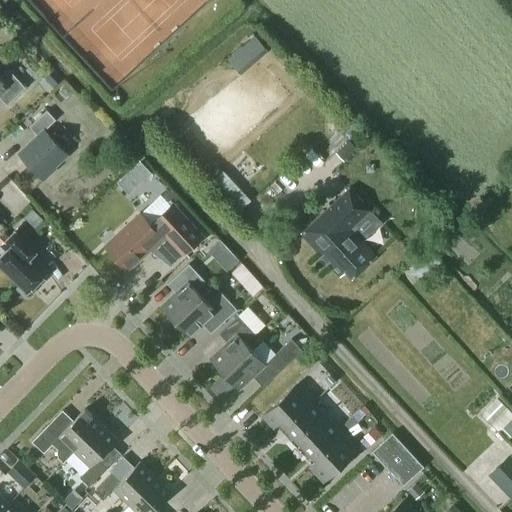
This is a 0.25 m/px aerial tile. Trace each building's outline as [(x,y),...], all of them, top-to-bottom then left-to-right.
[(0,75),(0,96),(8,105),(27,88),(10,69),(1,77),(0,75)] [(52,76),(43,84),(49,92),(59,83),(52,76)] [(48,110),(31,126),(40,136),(22,153),(45,176),(54,167),(53,166),(66,153),(45,130),(57,119),(48,110)] [(350,140),(337,153),(345,161),(358,148),(350,140)] [(143,159),(134,167),(144,178),(153,170),(143,159)] [(242,208),(251,200),(224,170),(215,178),(242,208)] [(372,256),(346,228),(367,210),(348,190),(301,234),(340,277),(346,271),(350,276),(372,256)] [(174,204),(151,225),(141,214),(106,246),(128,270),(167,234),(185,254),(204,237),(174,204)] [(33,207),(24,216),(35,227),(44,219),(33,207)] [(0,257),(0,266),(28,293),(49,272),(32,256),(43,245),(22,224),(2,245),(7,250),(0,257)] [(230,250),(218,260),(227,271),(239,260),(230,250)] [(430,250),(411,268),(420,279),(439,261),(430,250)] [(242,262),(235,268),(246,281),(253,275),(242,262)] [(176,321),(204,296),(198,290),(207,282),(190,264),(171,281),(179,289),(162,306),(176,321)] [(204,296),(176,321),(190,337),(208,320),(216,329),(238,309),(221,291),(209,302),(204,296)] [(211,359),(225,374),(252,348),(247,343),(266,325),(249,307),(220,333),(228,342),(211,359)] [(268,359),(280,372),(303,351),(291,338),(268,359)] [(267,364),(265,362),(252,348),(225,374),(239,389),(267,364)] [(332,374),(325,380),(331,386),(337,380),(332,374)] [(328,417),(317,406),(307,395),(297,384),(263,415),(273,426),(275,427),(277,425),(286,434),(297,445),(307,457),(309,459),(340,430),(338,428),(328,417)] [(511,436),(511,411),(498,398),(482,415),(508,440),(511,436)] [(62,462),(73,450),(75,452),(102,424),(86,409),(60,436),(49,425),(33,442),(44,453),(52,446),(56,450),(55,456),(62,462)] [(102,424),(75,452),(91,467),(81,477),(90,486),(107,468),(98,459),(118,440),(102,424)] [(364,436),(371,444),(383,434),(376,426),(364,436)] [(310,466),(314,470),(324,481),(358,450),(348,439),(340,430),(309,459),(313,463),(310,466)] [(391,432),(371,451),(402,486),(423,467),(391,432)] [(511,457),(495,474),(511,492),(511,457)] [(17,461),(6,473),(24,488),(34,476),(17,461)] [(114,489),(130,504),(156,477),(140,461),(132,470),(121,481),(112,473),(95,491),(104,500),(114,489)] [(153,511),(172,492),(156,477),(130,504),(137,511),(153,511)] [(416,482),(408,489),(417,498),(425,491),(416,482)] [(0,511),(2,511),(10,505),(0,494),(0,511)] [(415,511),(404,500),(390,511),(415,511)]
